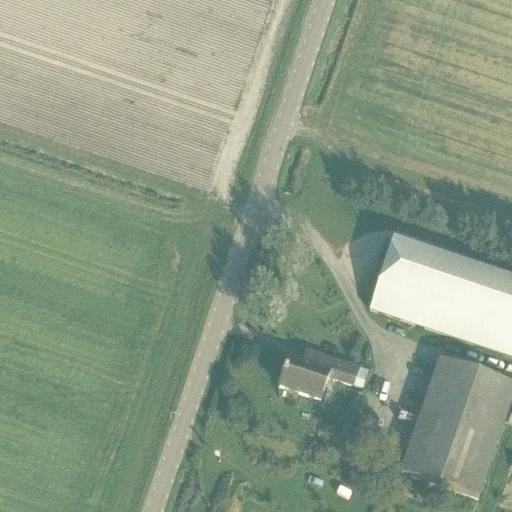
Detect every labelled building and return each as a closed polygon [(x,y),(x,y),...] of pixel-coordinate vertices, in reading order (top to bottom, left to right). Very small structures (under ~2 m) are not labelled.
[(511,359),(511,287),(392,247),(370,312),(511,359)] [(365,391),(370,375),(307,353),(304,364),(290,359),(278,388),(320,402),(328,381),(354,388),(365,391)] [(511,386),(440,362),(402,476),(479,502),(511,405),(511,386)] [(317,428),(316,435),(321,440),(327,438),(329,431),(324,426),(317,428)] [(511,511),(511,463),(497,506),(511,511)]
